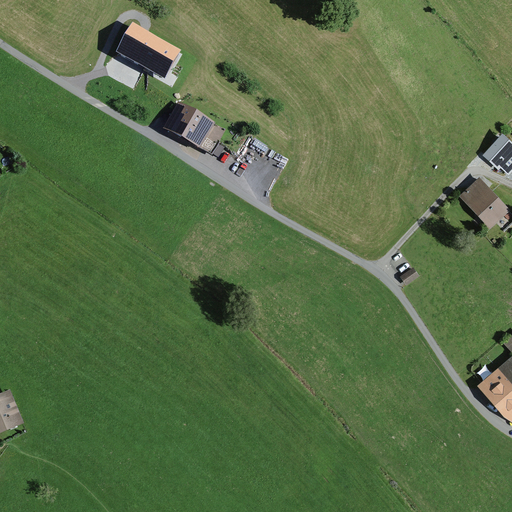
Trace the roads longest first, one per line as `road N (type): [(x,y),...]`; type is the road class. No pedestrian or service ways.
road 1 (unclassified): [(0,42),(382,275),(452,375),(511,434)]
road 2 (track): [(476,166),(376,271)]
